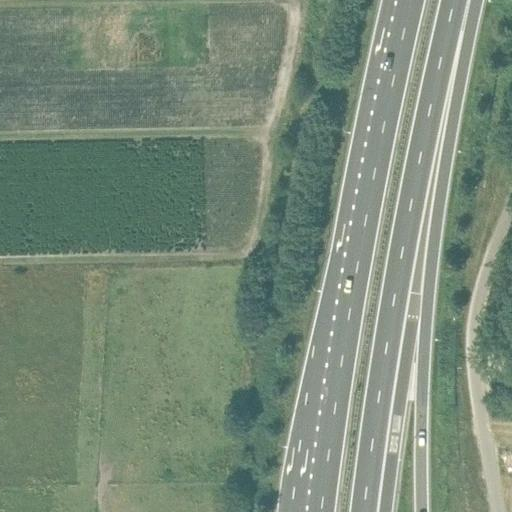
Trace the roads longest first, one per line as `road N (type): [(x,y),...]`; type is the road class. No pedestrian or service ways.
road 1 (trunk): [(363,511),(401,255),(454,0)]
road 2 (trunk): [(409,0),(358,252),(320,511)]
road 3 (trunk): [(424,511),(427,307),(465,0)]
road 4 (unclassified): [(497,511),(471,326),(511,206)]
